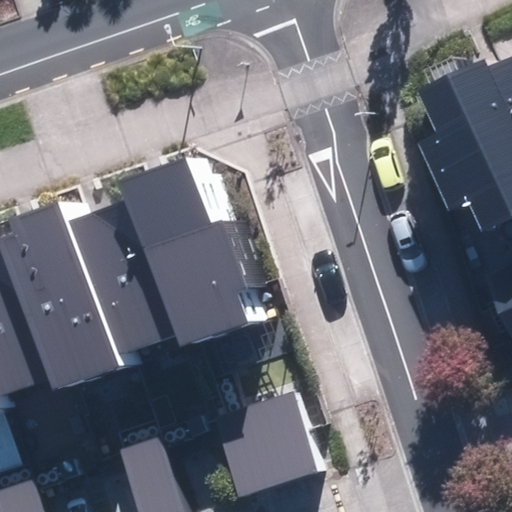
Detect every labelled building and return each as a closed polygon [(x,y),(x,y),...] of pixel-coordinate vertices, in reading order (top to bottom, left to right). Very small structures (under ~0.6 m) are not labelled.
[(511,74),(503,79),(511,100),(511,74)] [(429,111),(444,145),(426,153),(456,223),(473,215),(488,249),(511,238),(511,100),(503,79),(429,111)] [(0,434),(281,334),(220,152),(0,224),(0,434)] [(511,270),(488,280),(511,340),(511,270)] [(346,342),(304,355),(328,433),(370,420),(346,342)] [(204,414),(237,511),(264,511),(335,490),(298,382),(204,414)] [(139,511),(203,511),(173,425),(116,444),(139,511)] [(64,511),(50,469),(0,485),(0,511),(64,511)]
